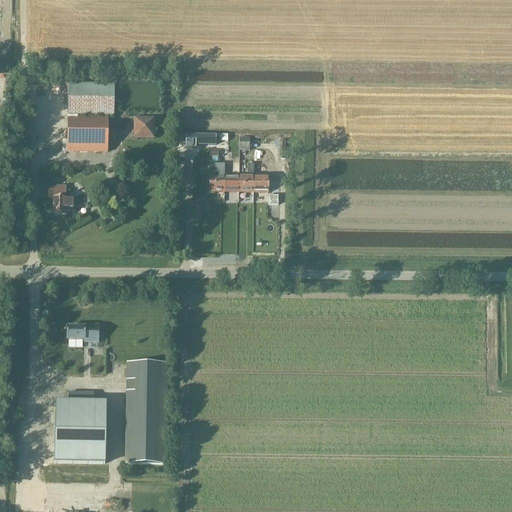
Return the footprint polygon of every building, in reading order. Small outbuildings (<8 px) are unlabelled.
[(68,85),(68,116),(114,117),(114,86),(68,85)] [(107,153),(107,118),(68,118),(67,153),(107,153)] [(154,140),(154,119),(133,118),(133,140),(154,140)] [(195,152),(195,138),(182,137),(182,162),(188,162),(188,152),(195,152)] [(100,163),(109,163),(109,155),(100,155),(100,163)] [(253,165),(253,159),(249,159),(248,165),(247,165),(247,178),(238,178),(238,193),(253,194),(253,165)] [(218,172),(218,178),(209,177),(209,193),(224,193),(224,178),(224,165),(214,165),(213,171),(218,172)] [(253,165),(253,194),(268,194),(268,172),(268,165),(262,165),(261,178),(253,178),(254,165),(253,165)] [(238,178),(224,178),(224,193),(238,193),(238,178)] [(66,187),(48,187),(47,199),(52,199),(52,217),(65,217),(65,212),(74,213),(75,199),(65,198),(66,187)] [(98,343),(98,326),(84,326),(84,328),(66,328),(66,341),(84,341),(84,343),(98,343)] [(110,352),(116,355),(119,349),(113,346),(110,352)] [(167,364),(126,364),(126,465),(166,465),(167,364)] [(105,465),(106,405),(93,404),(94,394),(68,394),(68,404),(55,404),(55,464),(105,465)]
